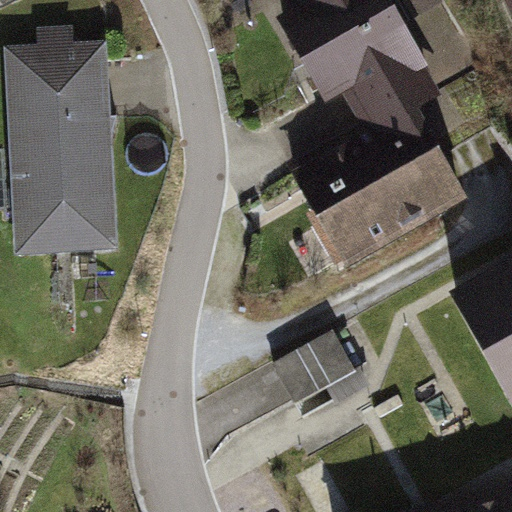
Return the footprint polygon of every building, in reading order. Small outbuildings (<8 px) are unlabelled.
[(348,87),(372,127),(411,105),(436,90),(383,0),(307,0),(311,6),(285,21),(329,98),(348,87)] [(105,47),(13,52),(24,250),(115,246),(105,47)] [(372,127),(298,169),(350,262),(464,199),(411,105),(372,127)] [(511,269),(460,299),(511,393),(511,269)] [(334,331),(275,364),(296,402),(355,370),(334,331)] [(511,511),(511,492),(438,511),(511,511)]
